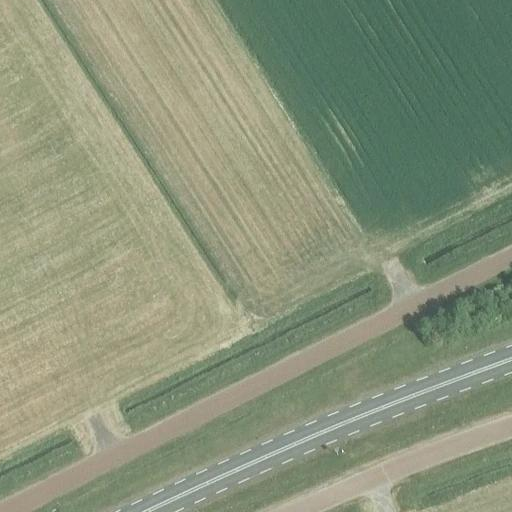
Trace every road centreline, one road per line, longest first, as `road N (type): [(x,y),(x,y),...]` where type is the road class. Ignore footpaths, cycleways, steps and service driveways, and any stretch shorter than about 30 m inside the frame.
road 1 (unclassified): [(5,511),(511,257)]
road 2 (primary): [(144,511),(253,460),(511,359)]
road 3 (unclassified): [(308,511),(511,431)]
